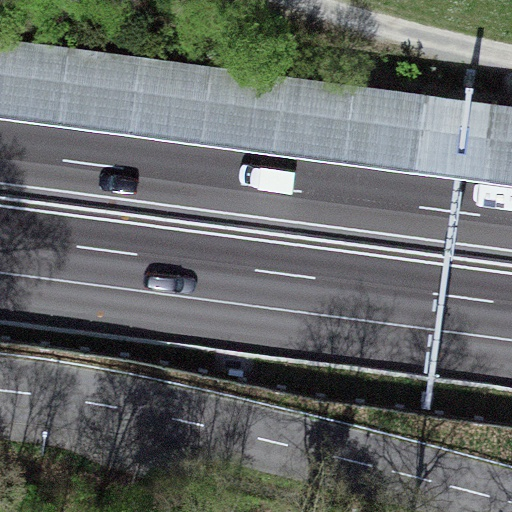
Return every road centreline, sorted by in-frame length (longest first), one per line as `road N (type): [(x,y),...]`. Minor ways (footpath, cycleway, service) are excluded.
road 1 (primary): [(0,390),(128,409),(511,502)]
road 2 (motorway): [(0,236),(511,304)]
road 3 (motorway): [(511,219),(0,152)]
road 4 (track): [(296,0),(511,58)]
